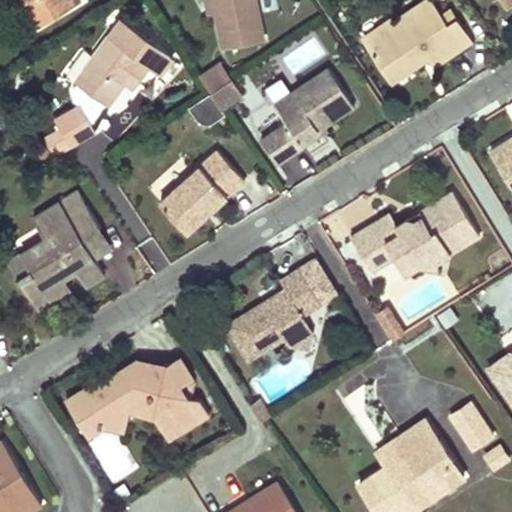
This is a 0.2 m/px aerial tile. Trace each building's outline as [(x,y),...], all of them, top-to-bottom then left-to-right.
[(21,0),(35,24),(64,7),(59,0),(21,0)] [(216,9),(214,0),(203,0),(205,10),(216,9)] [(214,0),(216,9),(222,46),(262,39),(255,0),(214,0)] [(418,0),(397,15),(363,37),(388,76),(425,52),(428,57),(432,64),(473,37),(458,16),(449,22),(442,12),(434,0),(418,0)] [(452,6),(442,12),(449,22),(458,16),(452,6)] [(392,9),(359,31),(363,37),(397,15),(392,9)] [(167,48),(120,15),(74,80),(77,82),(105,101),(107,103),(122,82),(128,74),(138,82),(150,64),(161,71),(172,55),(167,48)] [(425,52),(388,76),(392,82),(428,57),(425,52)] [(218,63),(200,75),(211,91),(229,79),(218,63)] [(287,120),(259,139),(275,164),(303,145),(298,138),(323,121),(353,101),(329,65),(274,101),(287,120)] [(128,74),(122,82),(132,90),(138,82),(128,74)] [(221,107),(239,95),(229,79),(211,91),(221,107)] [(91,122),(105,101),(77,82),(73,88),(74,99),(80,103),(91,122)] [(275,116),(256,89),(241,100),(260,127),(275,116)] [(211,91),(194,102),(201,113),(211,115),(222,108),(221,107),(211,91)] [(80,103),(54,118),(68,146),(95,131),(91,122),(80,103)] [(323,121),(298,138),(303,145),(328,128),(323,121)] [(511,134),(487,149),(511,189),(511,134)] [(215,150),(158,201),(186,232),(243,180),(215,150)] [(150,187),(158,195),(177,178),(170,169),(150,187)] [(101,223),(78,187),(33,215),(47,236),(22,252),(31,267),(17,274),(31,296),(65,275),(58,264),(70,256),(78,268),(87,284),(104,273),(96,259),(82,235),(101,223)] [(388,212),(349,235),(367,264),(390,249),(396,257),(405,271),(420,262),(443,270),(448,252),(478,233),(450,188),(418,208),(421,214),(414,217),(406,215),(395,222),(388,212)] [(101,223),(82,235),(96,259),(116,246),(101,223)] [(390,249),(367,264),(372,272),(396,257),(390,249)] [(22,252),(8,261),(17,274),(31,267),(22,252)] [(78,268),(70,256),(58,264),(65,275),(78,268)] [(330,281),(316,257),(300,267),(314,291),(330,281)] [(285,289),(227,324),(248,357),(283,336),(299,341),(306,322),(302,311),(336,290),(330,281),(314,291),(300,267),(280,280),(285,289)] [(65,275),(31,296),(39,308),(73,288),(65,275)] [(401,332),(384,304),(373,311),(390,339),(401,332)] [(299,341),(283,336),(288,345),(305,349),(311,329),(306,322),(299,341)] [(511,344),(488,362),(494,371),(507,362),(509,347),(511,347),(511,344)] [(511,347),(509,347),(507,362),(494,371),(511,396),(511,347)] [(96,381),(67,399),(86,429),(108,415),(120,418),(134,410),(158,416),(171,438),(213,413),(203,396),(195,394),(197,379),(184,354),(168,364),(166,360),(147,373),(138,357),(97,383),(96,381)] [(147,373),(166,360),(141,356),(138,357),(147,373)] [(251,402),(261,419),(271,413),(260,396),(251,402)] [(449,417),(469,448),(488,436),(469,404),(449,417)] [(108,415),(86,429),(89,434),(105,425),(129,430),(134,410),(120,418),(108,415)] [(447,461),(420,418),(394,434),(399,442),(377,456),(380,462),(352,479),(372,511),(414,511),(411,506),(407,499),(428,486),(422,477),(447,461)] [(399,442),(394,434),(371,448),(377,456),(399,442)] [(0,511),(30,511),(43,504),(3,440),(0,441),(0,511)] [(511,457),(502,440),(483,451),(494,469),(511,458),(511,457)] [(457,477),(447,461),(422,477),(428,486),(407,499),(411,506),(457,477)] [(296,511),(275,480),(222,511),(296,511)]
